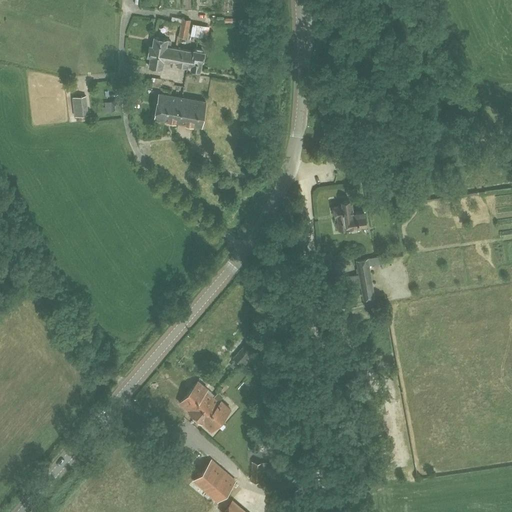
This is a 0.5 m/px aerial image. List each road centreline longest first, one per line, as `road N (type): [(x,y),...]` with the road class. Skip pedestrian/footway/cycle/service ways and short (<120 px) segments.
road 1 (secondary): [(22,511),(246,249),(288,172)]
road 2 (track): [(246,249),(164,188),(137,154),(122,88),(125,0)]
road 3 (unclassified): [(288,172),(511,143)]
road 4 (track): [(128,388),(0,211)]
road 5 (track): [(316,344),(308,170)]
road 6 (secondary): [(288,172),(302,91),(299,0)]
road 7 (track): [(326,511),(316,344)]
